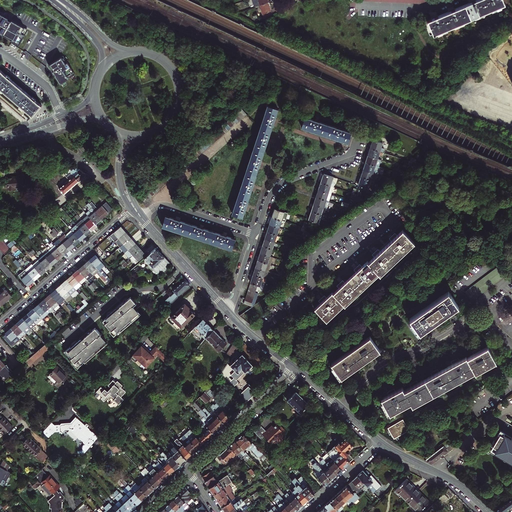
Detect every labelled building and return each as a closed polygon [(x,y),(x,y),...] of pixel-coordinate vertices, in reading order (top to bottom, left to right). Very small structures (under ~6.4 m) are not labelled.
[(475,0),(428,20),(434,34),(506,4),(503,0),(475,0)] [(259,4),(264,19),(272,14),(270,7),(268,1),(259,4)] [(0,13),(11,20),(12,19),(1,14),(2,13),(0,11),(0,13)] [(0,13),(0,33),(19,44),(27,29),(11,20),(0,13)] [(75,75),(63,56),(49,65),(51,70),(52,69),(56,75),(55,75),(60,84),(62,83),(66,81),(75,75)] [(3,90),(21,106),(18,108),(22,111),(23,110),(24,108),(32,115),(41,105),(0,70),(0,92),(1,93),(3,90)] [(274,120),(278,108),(268,105),(233,212),(233,214),(243,218),(245,209),(247,206),(247,205),(252,189),(253,186),(254,184),(259,166),(261,161),(262,159),(267,143),(268,140),(269,137),(273,125),(274,121),(274,120)] [(243,116),(238,110),(235,113),(240,119),(243,116)] [(348,142),(351,132),(342,129),(314,120),(305,117),(301,127),(348,142)] [(382,142),(373,139),(371,143),(370,148),(380,151),(382,142)] [(369,151),(368,155),(377,158),(380,151),(370,148),(369,151)] [(377,158),(368,155),(367,159),(366,162),(375,165),(379,166),(381,159),(377,158)] [(364,166),(363,169),(373,172),(375,165),(366,162),(364,166)] [(75,166),(65,175),(69,180),(60,189),(64,194),(87,174),(81,170),(75,166)] [(373,172),(363,169),(362,172),(361,176),(371,180),(373,172)] [(25,186),(24,173),(17,173),(18,175),(13,175),(7,175),(7,178),(3,179),(3,187),(8,187),(15,186),(25,186)] [(322,179),(321,183),(331,186),(334,177),(324,174),(322,179)] [(163,176),(160,178),(165,184),(168,182),(163,176)] [(371,180),(361,176),(360,181),(358,185),(368,188),(371,180)] [(319,190),(332,194),(335,187),(331,186),(321,183),(320,186),(319,190)] [(97,190),(93,185),(88,190),(92,194),(97,190)] [(150,187),(147,190),(152,196),(155,193),(150,187)] [(317,194),(316,197),(330,201),(332,194),(319,190),(317,194)] [(142,194),(138,198),(142,203),(146,199),(142,194)] [(330,201),(316,197),(315,201),(314,204),(327,208),(330,201)] [(89,204),(94,209),(102,219),(106,215),(112,209),(107,203),(98,210),(92,202),(89,204)] [(327,208),(314,204),(313,208),(312,211),(322,214),(325,215),(327,208)] [(274,213),(273,216),(283,220),(287,221),(289,213),(276,208),(274,213)] [(93,214),(89,217),(91,219),(95,224),(99,221),(102,219),(94,209),(90,212),(93,214)] [(322,214),(312,211),(311,214),(309,219),(319,222),(322,214)] [(232,248),(236,238),(224,234),(200,227),(176,219),(166,216),(162,226),(232,248)] [(271,224),(281,227),(283,220),(273,216),(272,220),(271,224)] [(91,219),(85,224),(91,231),(94,229),(97,226),(95,224),(91,219)] [(91,231),(85,224),(81,221),(76,225),(85,236),(88,234),(91,231)] [(270,228),(268,231),(278,234),(281,227),(271,224),(270,228)] [(85,236),(76,225),(70,230),(72,231),(80,241),(83,238),(85,236)] [(119,239),(126,233),(123,230),(120,227),(110,236),(115,243),(119,240),(119,239)] [(332,291),(315,307),(327,321),(345,304),(346,305),(380,273),(381,274),(415,242),(403,228),(368,261),(367,260),(333,293),(332,291)] [(80,241),(72,231),(66,237),(74,246),(77,243),(80,241)] [(267,235),(266,238),(276,242),(278,234),(268,231),(267,235)] [(128,236),(126,233),(119,239),(119,240),(115,243),(120,248),(121,247),(124,245),(131,239),(128,236)] [(74,246),(66,237),(65,235),(59,240),(62,244),(69,251),(71,248),(74,246)] [(276,242),(266,238),(265,241),(264,246),(274,249),(276,242)] [(124,245),(129,250),(135,244),(133,241),(131,239),(124,245)] [(69,251),(62,244),(57,249),(63,256),(66,253),(69,251)] [(129,260),(134,256),(140,250),(138,248),(135,244),(129,250),(125,253),(124,254),(129,260)] [(63,256),(57,249),(54,245),(48,250),(57,260),(60,258),(63,256)] [(18,249),(15,246),(10,250),(13,254),(18,249)] [(263,249),(262,252),(272,256),(274,249),(264,246),(263,249)] [(164,257),(156,249),(145,258),(144,258),(145,259),(145,261),(147,263),(149,263),(154,269),(154,271),(156,273),(157,273),(158,274),(161,271),(162,272),(163,272),(166,270),(166,268),(170,264),(164,257)] [(57,260),(48,250),(43,255),(52,265),(55,263),(57,260)] [(140,250),(134,256),(138,262),(145,256),(143,253),(140,250)] [(261,256),(259,259),(269,263),(272,256),(262,252),(261,256)] [(43,255),(37,260),(46,270),(49,268),(52,265),(43,255)] [(104,266),(95,256),(92,258),(89,261),(102,274),(104,272),(101,269),(104,266)] [(258,263),(257,267),(267,270),(269,263),(259,259),(258,263)] [(46,270),(37,260),(31,265),(40,275),(43,273),(46,270)] [(102,274),(89,261),(87,262),(84,265),(90,272),(91,274),(93,276),(97,272),(106,282),(107,281),(102,274)] [(40,275),(31,265),(25,270),(34,281),(37,278),(40,275)] [(81,267),(78,270),(84,277),(90,272),(84,265),(81,267)] [(267,270),(257,267),(256,270),(255,274),(265,277),(267,270)] [(498,267),(464,291),(471,301),(505,276),(498,267)] [(34,281),(25,270),(18,276),(27,286),(30,284),(34,281)] [(84,277),(78,270),(76,272),(72,275),(78,282),(84,277)] [(265,277),(255,274),(253,278),(252,283),(259,285),(262,286),(265,277)] [(70,277),(67,280),(73,287),(76,290),(81,285),(78,282),(72,275),(70,277)] [(73,287),(67,280),(64,282),(61,285),(67,292),(73,287)] [(170,305),(190,285),(189,283),(186,280),(174,291),(175,293),(167,302),(170,305)] [(259,285),(252,283),(250,290),(257,292),(259,285)] [(59,287),(56,290),(62,296),(67,292),(61,285),(59,287)] [(73,287),(67,292),(70,295),(76,290),(73,287)] [(451,289),(432,303),(443,317),(455,308),(462,304),(451,289)] [(0,295),(0,303),(1,305),(6,301),(11,297),(6,290),(0,295)] [(53,292),(50,295),(56,301),(62,296),(56,290),(53,292)] [(64,300),(70,295),(67,292),(62,296),(64,300)] [(47,297),(45,299),(51,306),(56,301),(50,295),(47,297)] [(59,305),(64,300),(62,296),(56,301),(59,305)] [(108,316),(103,321),(113,333),(115,331),(117,333),(118,332),(120,329),(119,328),(124,324),(127,322),(128,323),(134,318),(133,317),(138,312),(133,306),(136,303),(130,297),(128,299),(123,303),(117,308),(116,307),(112,311),(107,315),(108,316)] [(41,302),(39,304),(45,311),(51,306),(45,299),(41,302)] [(413,317),(423,331),(428,328),(443,317),(432,303),(413,317)] [(36,307),(33,309),(39,316),(45,311),(39,304),(36,307)] [(192,309),(187,304),(172,318),(175,321),(176,319),(183,327),(196,314),(192,309)] [(39,316),(33,309),(31,311),(28,314),(34,321),(39,316)] [(34,321),(28,314),(25,317),(22,319),(28,326),(34,321)] [(209,324),(204,318),(202,320),(197,325),(190,332),(192,334),(195,331),(201,337),(198,340),(193,345),(197,348),(207,338),(215,330),(209,324)] [(19,321),(16,324),(25,334),(30,329),(28,326),(22,319),(19,321)] [(181,329),(183,327),(176,319),(175,321),(174,322),(181,329)] [(14,326),(10,329),(19,339),(25,334),(16,324),(14,326)] [(101,334),(95,327),(93,329),(88,333),(81,339),(80,338),(76,341),(72,346),(71,346),(70,346),(66,350),(68,352),(67,353),(77,364),(80,362),(82,363),(82,362),(85,360),(84,359),(89,355),(92,352),(93,353),(99,348),(98,347),(104,342),(106,340),(100,334),(101,334)] [(19,339),(10,329),(7,332),(5,334),(6,335),(3,337),(12,347),(20,340),(19,339)] [(220,336),(215,330),(207,338),(213,345),(213,348),(205,356),(208,359),(223,346),(220,343),(224,339),(220,336)] [(195,331),(192,334),(198,340),(201,337),(195,331)] [(371,336),(353,349),(364,364),(374,356),(382,351),(371,336)] [(51,340),(50,340),(45,345),(49,349),(52,346),(55,344),(51,340)] [(480,349),(471,354),(480,369),(481,370),(501,358),(492,342),(480,349)] [(31,365),(48,350),(49,349),(45,345),(44,346),(27,361),(31,365)] [(168,358),(155,347),(149,353),(145,349),(142,346),(132,356),(145,368),(157,356),(164,362),(168,358)] [(32,354),(26,347),(24,349),(30,356),(32,354)] [(353,349),(332,363),(343,378),(349,375),(364,364),(353,349)] [(461,358),(451,364),(460,380),(480,369),(471,354),(471,353),(461,358)] [(230,368),(227,365),(225,368),(221,374),(226,379),(235,370),(242,377),(247,372),(253,367),(243,356),(238,360),(237,359),(235,361),(236,363),(230,368)] [(0,361),(0,360),(0,380),(2,383),(12,374),(11,373),(5,366),(2,363),(0,361)] [(437,372),(430,376),(439,392),(460,380),(451,364),(437,372)] [(59,386),(66,378),(54,368),(47,377),(59,386)] [(409,388),(416,400),(418,404),(439,392),(430,376),(416,384),(409,388)] [(116,383),(112,380),(107,386),(110,389),(109,391),(107,392),(104,390),(103,391),(101,388),(96,393),(102,398),(101,400),(104,403),(108,399),(109,400),(112,396),(115,399),(113,401),(119,406),(124,400),(121,398),(126,392),(120,388),(122,386),(117,382),(116,383)] [(416,400),(409,388),(407,384),(395,391),(386,396),(396,412),(416,400)] [(201,397),(207,404),(212,399),(208,396),(212,392),(209,388),(201,397)] [(300,413),(309,404),(301,395),(296,391),(292,395),(290,392),(285,397),(300,413)] [(207,426),(208,427),(214,434),(217,432),(220,429),(213,421),(197,404),(196,403),(193,406),(199,412),(204,417),(201,420),(207,426)] [(220,407),(215,412),(219,416),(225,424),(227,422),(231,418),(228,415),(229,414),(225,410),(224,411),(220,407)] [(82,421),(76,416),(71,422),(61,422),(60,424),(54,424),(52,422),(42,431),(49,438),(55,432),(60,431),(63,433),(65,430),(69,430),(71,432),(72,431),(80,438),(79,439),(81,441),(82,440),(85,443),(82,446),(83,449),(80,451),(83,454),(99,437),(94,432),(93,433),(90,431),(91,430),(88,427),(89,425),(86,423),(85,424),(82,421)] [(225,424),(219,416),(213,421),(220,429),(223,426),(225,424)] [(7,420),(4,417),(3,417),(0,420),(0,428),(6,434),(13,427),(7,420)] [(409,430),(404,420),(388,428),(394,439),(409,430)] [(285,432),(281,427),(279,428),(276,425),(274,428),(272,426),(270,428),(268,430),(269,431),(267,432),(260,426),(254,432),(260,439),(261,438),(262,439),(264,437),(269,443),(271,441),(272,442),(278,437),(282,436),(282,434),(285,432)] [(209,439),(214,434),(208,427),(201,433),(200,432),(196,436),(204,444),(209,439)] [(191,430),(185,436),(198,449),(201,446),(203,445),(204,444),(196,436),(191,430)] [(511,460),(511,438),(511,437),(502,432),(496,441),(495,441),(492,445),(493,446),(492,448),(492,449),(496,451),(502,455),(503,455),(503,456),(503,457),(504,457),(504,458),(505,458),(506,458),(506,459),(507,459),(508,459),(509,459),(509,460),(510,460),(511,460)] [(235,441),(244,450),(247,447),(250,449),(253,449),(260,457),(264,453),(244,433),(239,437),(235,441)] [(198,449),(185,436),(180,441),(192,454),(196,451),(198,449)] [(339,442),(336,445),(351,461),(355,457),(350,452),(349,452),(348,451),(350,450),(354,446),(350,441),(346,438),(345,437),(341,440),(342,441),(340,443),(339,442)] [(192,454),(180,441),(178,439),(175,441),(182,448),(179,451),(187,459),(190,457),(192,454)] [(32,444),(27,440),(21,446),(32,458),(39,451),(32,444)] [(232,443),(230,446),(242,458),(242,459),(248,453),(244,450),(235,441),(232,443)] [(329,452),(333,457),(344,468),(347,465),(351,461),(336,445),(329,452)] [(223,452),(218,457),(224,463),(227,460),(227,461),(233,456),(238,461),(242,458),(230,446),(223,452)] [(173,449),(170,452),(181,465),(185,462),(187,459),(179,451),(175,447),(173,449)] [(449,452),(445,447),(438,452),(435,454),(427,461),(432,464),(433,464),(449,452)] [(181,465),(170,452),(169,451),(164,456),(176,470),(179,467),(181,465)] [(344,468),(333,457),(330,459),(324,453),(324,454),(322,452),(321,454),(338,473),(341,471),(344,468)] [(338,473),(321,454),(319,456),(320,457),(319,458),(325,464),(322,467),(332,478),(335,476),(338,473)] [(176,470),(164,456),(158,461),(164,467),(171,475),(173,472),(176,470)] [(314,472),(326,484),(328,482),(332,478),(322,467),(313,457),(309,461),(315,468),(316,467),(318,469),(314,472)] [(171,475),(164,467),(161,470),(155,463),(153,461),(150,464),(151,465),(165,480),(168,478),(171,475)] [(161,470),(164,467),(158,461),(155,463),(161,470)] [(3,462),(0,465),(0,468),(6,473),(9,468),(3,462)] [(151,465),(147,469),(161,484),(163,482),(165,480),(151,465)] [(0,468),(0,481),(4,484),(10,475),(6,473),(0,468)] [(161,484),(147,469),(145,468),(141,472),(148,479),(156,488),(159,486),(161,484)] [(273,469),(268,474),(271,477),(276,472),(275,471),(273,469)] [(361,473),(358,475),(366,483),(375,493),(382,486),(372,474),(370,476),(364,470),(361,473)] [(63,502),(65,502),(65,496),(61,492),(60,493),(57,490),(60,487),(50,476),(48,478),(41,471),(29,483),(35,490),(39,485),(38,484),(39,484),(41,485),(42,483),(55,496),(49,502),(54,507),(53,511),(64,511),(65,507),(63,507),(63,502)] [(203,478),(205,482),(213,477),(211,473),(203,478)] [(222,486),(230,480),(226,473),(221,476),(223,479),(218,482),(214,476),(213,477),(205,482),(210,489),(214,494),(223,488),(222,486)] [(366,483),(358,475),(356,477),(353,480),(359,487),(361,488),(366,483)] [(315,494),(303,480),(301,482),(296,477),(293,480),(296,483),(310,499),(312,497),(315,494)] [(318,491),(306,478),(303,480),(315,494),(318,491)] [(156,488),(148,479),(147,480),(147,481),(140,488),(148,496),(154,491),(156,488)] [(397,489),(408,501),(417,491),(410,484),(411,483),(407,479),(397,489)] [(143,500),(131,488),(124,480),(122,483),(130,491),(127,494),(137,506),(140,503),(143,500)] [(222,486),(223,488),(231,483),(232,482),(230,480),(222,486)] [(347,485),(356,495),(360,492),(357,489),(359,487),(353,480),(350,483),(347,485)] [(223,488),(214,494),(216,498),(218,501),(228,494),(227,491),(232,488),(231,486),(232,485),(231,483),(223,488)] [(310,499),(296,483),(293,486),(297,490),(294,492),(304,504),(307,501),(310,499)] [(414,485),(411,483),(410,484),(417,491),(419,490),(414,485)] [(344,488),(339,493),(348,502),(349,503),(351,506),(353,504),(350,500),(352,498),(354,500),(358,497),(356,495),(347,485),(344,488)] [(148,496),(140,488),(138,490),(134,486),(131,488),(143,500),(145,498),(148,496)] [(179,493),(188,504),(189,505),(191,503),(194,500),(192,498),(188,493),(190,492),(186,487),(179,493)] [(419,490),(417,491),(424,499),(426,497),(422,494),(419,490)] [(424,499),(417,491),(408,501),(418,511),(419,511),(430,502),(426,497),(424,499)] [(295,511),(299,509),(289,498),(286,500),(277,492),(275,494),(280,499),(283,502),(291,511),(295,511)] [(304,504),(294,492),(290,496),(289,495),(288,495),(287,494),(287,495),(289,498),(299,509),(301,507),(304,504)] [(120,493),(118,495),(132,511),(135,508),(137,506),(127,494),(124,497),(120,493)] [(174,498),(184,508),(188,504),(179,493),(177,495),(174,498)] [(330,500),(340,511),(344,507),(341,505),(345,502),(346,504),(348,502),(339,493),(335,496),(330,500)] [(220,504),(222,507),(232,501),(228,494),(218,501),(220,504)] [(130,511),(132,511),(118,495),(116,497),(119,501),(116,504),(123,511),(130,511)] [(225,511),(228,511),(244,501),(248,499),(246,497),(245,497),(242,499),(234,504),(232,501),(222,507),(225,511)] [(169,502),(178,511),(179,511),(184,508),(174,498),(171,500),(169,502)] [(511,498),(495,511),(496,511),(505,511),(508,510),(511,506),(511,498)] [(291,511),(283,502),(280,499),(277,502),(281,506),(278,508),(279,509),(281,511),(291,511)] [(328,503),(325,506),(330,511),(341,511),(340,511),(330,500),(328,503)] [(438,500),(431,507),(435,510),(441,504),(438,500)] [(237,511),(247,504),(244,501),(228,511),(237,511)] [(169,511),(178,511),(169,502),(167,504),(165,506),(169,511)] [(123,511),(116,504),(113,506),(110,503),(107,506),(112,511),(123,511)]
